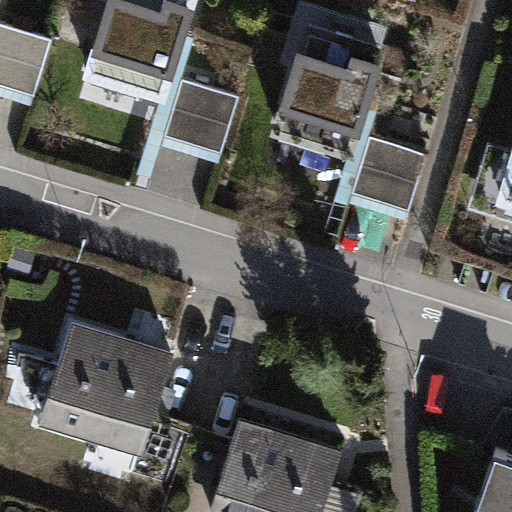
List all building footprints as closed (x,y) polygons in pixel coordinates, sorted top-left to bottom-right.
[(206,0),(117,0),(101,55),(182,80),(206,0)] [(54,37),(2,21),(0,25),(0,81),(37,93),(54,37)] [(400,46),(320,21),(292,111),(373,135),(400,46)] [(241,99),(189,83),(171,139),(224,155),(241,99)] [(430,154),(378,138),(360,193),(413,209),(430,154)] [(175,357),(73,322),(41,418),(143,452),(175,357)] [(322,511),(344,448),(243,415),(210,511),(322,511)] [(511,511),(511,457),(508,456),(486,511),(511,511)]
